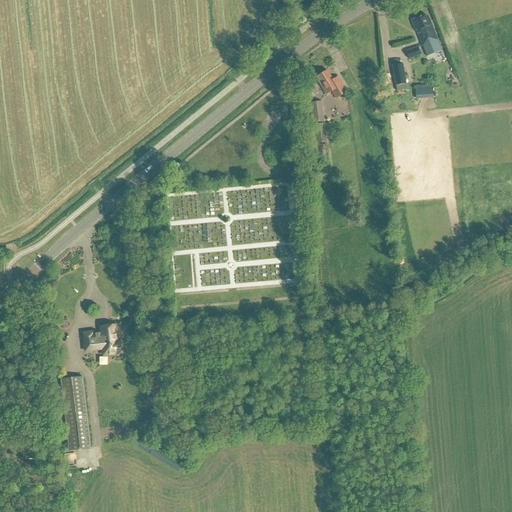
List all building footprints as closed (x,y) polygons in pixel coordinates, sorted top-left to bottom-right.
[(425,15),(411,20),(415,31),(417,31),(426,55),(441,50),(429,18),(427,19),(425,15)] [(406,51),(409,59),(422,55),(419,47),(406,51)] [(393,66),(397,92),(408,90),(404,65),(393,66)] [(348,92),(339,77),(333,80),(327,71),(316,78),(326,94),(332,91),(336,99),(348,92)] [(415,89),(416,100),(434,98),(433,91),(422,92),(422,88),(415,89)] [(322,101),(311,103),(314,123),(324,122),(322,101)] [(327,142),(324,124),(309,126),(311,143),(327,142)] [(118,340),(116,325),(107,326),(108,332),(94,334),(94,332),(85,333),(88,352),(104,350),(105,356),(123,354),(121,340),(118,340)] [(72,451),(93,449),(84,378),(63,380),(72,451)]
